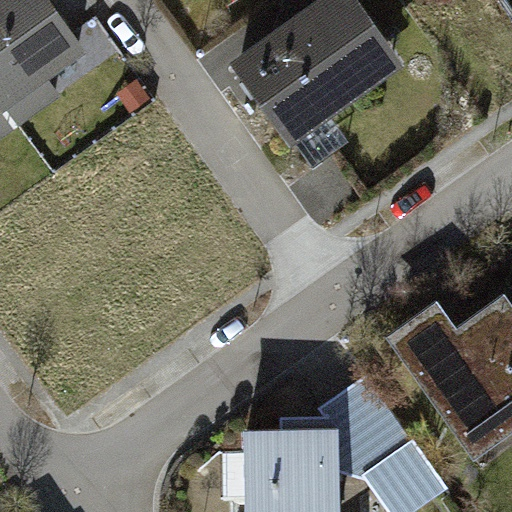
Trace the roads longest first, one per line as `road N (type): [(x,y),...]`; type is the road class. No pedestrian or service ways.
road 1 (residential): [(121,0),(334,297)]
road 2 (residential): [(334,297),(152,437),(104,496)]
road 3 (residential): [(511,165),(334,297)]
road 4 (residential): [(104,496),(0,427)]
